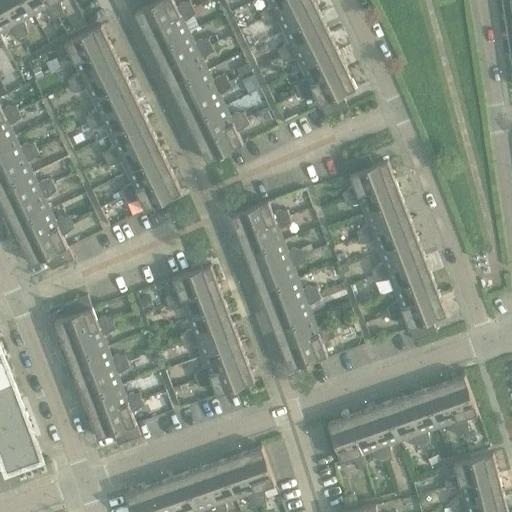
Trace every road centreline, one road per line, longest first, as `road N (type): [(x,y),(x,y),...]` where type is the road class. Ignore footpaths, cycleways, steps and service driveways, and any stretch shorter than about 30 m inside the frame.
road 1 (residential): [(474,341),(388,115)]
road 2 (residential): [(511,238),(475,0)]
road 3 (residential): [(75,485),(289,408)]
road 4 (residential): [(289,408),(474,341)]
road 5 (residential): [(75,485),(13,307)]
road 6 (residential): [(13,307),(178,233)]
road 7 (residential): [(240,182),(388,115)]
road 8 (residential): [(388,115),(339,0)]
